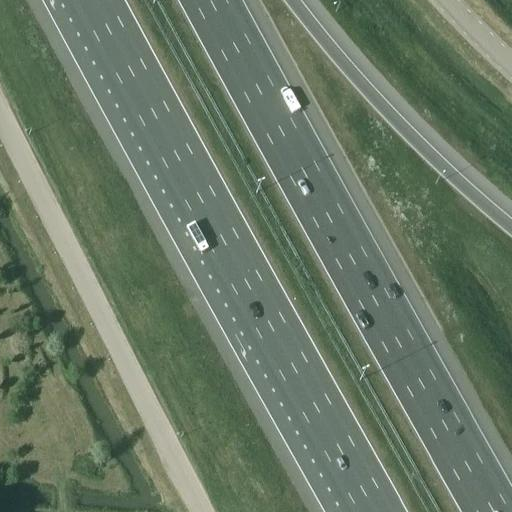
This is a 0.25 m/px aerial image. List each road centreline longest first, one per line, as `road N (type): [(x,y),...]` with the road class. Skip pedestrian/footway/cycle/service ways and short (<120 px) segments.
road 1 (motorway): [(87,0),(368,511)]
road 2 (motorway): [(494,511),(214,0)]
road 3 (unclassified): [(200,511),(0,104)]
road 4 (motorway): [(511,225),(428,155),(293,0)]
